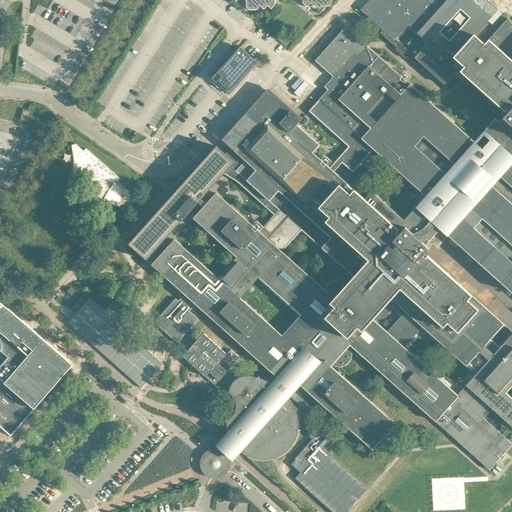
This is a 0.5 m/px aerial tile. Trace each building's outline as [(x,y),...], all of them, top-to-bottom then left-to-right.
[(319,100),(309,111),(349,147),(330,168),(312,153),(319,145),(297,125),(303,119),(273,92),(269,88),(245,115),(222,140),(231,148),(225,154),(219,148),(217,146),(215,148),(207,157),(188,178),(129,244),(147,260),(199,202),(204,207),(194,218),(237,257),(218,278),(175,240),(152,265),(184,294),(178,300),(176,298),(154,322),(177,343),(199,319),(190,311),(196,304),(278,377),(272,384),(265,380),(258,377),(250,376),(242,376),(238,378),(234,381),(232,384),(230,387),(229,389),(229,392),(232,394),(234,397),(235,400),(236,402),(236,405),(236,409),(235,411),(234,414),(232,417),(229,419),(227,420),(226,420),(229,432),(225,436),(225,437),(224,438),(220,443),(219,444),(218,444),(218,445),(222,448),(222,449),(221,450),(221,451),(221,452),(221,453),(222,453),(222,454),(223,455),(224,456),(225,456),(226,456),(227,456),(228,456),(229,455),(230,455),(234,458),(235,457),(239,452),(241,451),(243,452),(245,454),(248,455),(254,458),(260,459),(265,460),(270,459),(274,458),(282,454),(288,449),(294,442),(295,440),(297,435),(298,430),(299,424),(299,419),(297,413),(295,407),(292,402),(288,398),(290,395),(299,404),(303,413),(310,437),(312,439),(295,458),(296,459),(291,464),(300,472),(295,478),(332,511),(345,511),(368,487),(328,452),(336,443),(321,429),(316,435),(310,412),(303,399),(294,391),(300,384),(322,404),(324,402),(352,427),(350,429),(372,449),(395,424),(355,388),(353,390),(329,368),(332,365),(333,365),(337,366),(340,366),(344,365),(347,363),(350,361),(351,357),(352,354),(351,350),(350,347),(349,346),(350,344),(436,421),(489,469),(511,444),(483,418),(492,408),(511,425),(511,331),(504,324),(431,258),(428,256),(427,257),(424,254),(429,248),(426,245),(429,241),(435,246),(446,233),(511,292),(511,22),(508,19),(485,44),(475,36),(498,10),(487,0),(369,0),(364,7),(361,10),(383,30),(380,33),(397,48),(396,49),(406,58),(407,57),(420,69),(423,65),(444,84),(458,69),(505,111),(505,110),(508,112),(499,122),(495,119),(474,142),(371,49),(345,27),(315,61),(334,77),(325,86),(328,90),(319,100)] [(322,6),(329,6),(332,2),(331,0),(246,0),(246,7),(250,10),(257,10),(260,6),(264,10),(268,6),(272,9),(275,5),(275,1),(275,0),(302,0),(303,3),(303,4),(307,7),(311,3),(314,7),(315,7),(318,3),(322,6)] [(230,95),(231,95),(231,94),(230,94),(258,64),(259,64),(259,63),(239,46),(211,78),(230,95)] [(465,108),(462,112),(469,119),(473,115),(465,108)] [(21,119),(29,121),(31,111),(24,109),(21,119)] [(75,144),(72,145),(75,163),(74,163),(72,180),(86,178),(93,189),(91,191),(100,206),(104,203),(120,206),(121,204),(130,206),(135,201),(137,199),(134,196),(117,181),(120,178),(86,149),(84,151),(76,144),(75,144),(76,144),(75,144)] [(72,295),(75,292),(71,287),(67,291),(72,295)] [(85,300),(81,297),(72,308),(75,311),(85,300)] [(90,299),(69,323),(142,388),(163,364),(90,299)] [(0,300),(0,426),(12,437),(74,365),(0,300)] [(192,346),(183,356),(215,385),(240,357),(231,349),(226,354),(204,333),(198,340),(192,346)] [(222,448),(218,444),(215,447),(215,448),(213,450),(205,452),(200,458),(198,465),(199,471),(204,477),(211,479),(218,479),(225,474),(228,468),(228,463),(234,458),(230,455),(229,455),(228,456),(227,456),(226,456),(225,456),(224,456),(223,455),(222,454),(222,453),(221,453),(221,452),(221,451),(221,450),(222,449),(222,448)]
